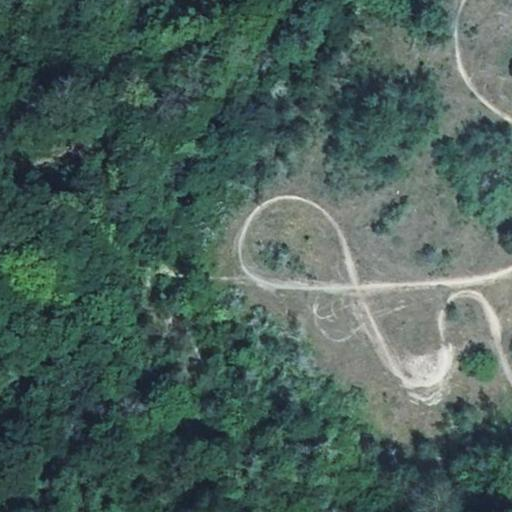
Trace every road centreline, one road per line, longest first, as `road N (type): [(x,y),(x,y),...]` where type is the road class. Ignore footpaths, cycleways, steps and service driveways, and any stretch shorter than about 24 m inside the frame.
road 1 (track): [(511,360),(481,292),(454,302),(447,361),(424,377),(378,377),(329,348),(245,241),(266,202),(299,197),(427,278),(503,275),(511,266)]
road 2 (track): [(0,432),(165,393),(187,289),(259,259)]
road 3 (track): [(511,123),(427,81),(402,49),(413,0)]
